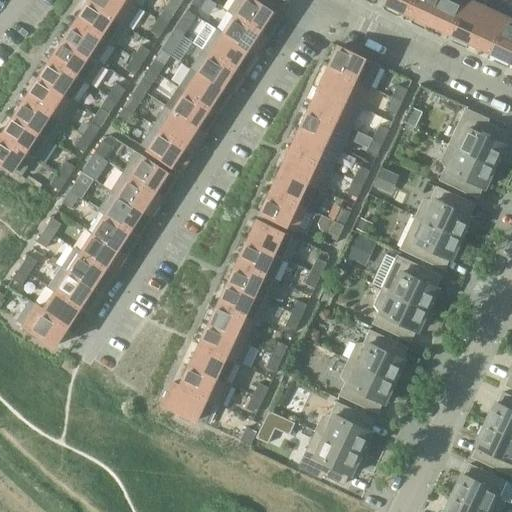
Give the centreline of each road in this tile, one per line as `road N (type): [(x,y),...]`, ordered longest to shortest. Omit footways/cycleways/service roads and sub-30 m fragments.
road 1 (residential): [(100,346),(317,3)]
road 2 (residential): [(401,511),(511,286)]
road 3 (residential): [(511,98),(317,3)]
